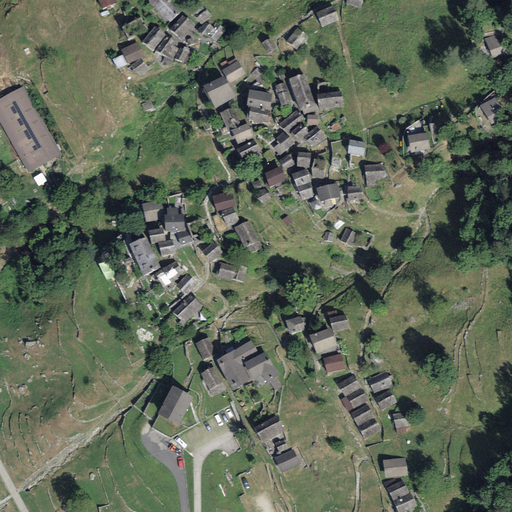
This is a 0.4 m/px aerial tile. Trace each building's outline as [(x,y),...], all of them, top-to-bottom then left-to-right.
[(116,3),(114,0),(98,0),(103,9),(116,3)] [(165,0),(152,0),(149,3),(169,23),(178,13),(165,0)] [(192,17),(201,27),(212,16),(203,7),(192,17)] [(339,21),(333,7),(316,15),(322,29),(339,21)] [(193,29),(182,17),(169,29),(181,41),(193,29)] [(205,39),(211,29),(205,25),(198,34),(205,39)] [(225,31),(215,25),(207,38),(217,44),(225,31)] [(164,36),(153,29),(143,44),(154,52),(164,36)] [(309,38),(296,29),(286,44),(298,53),(309,38)] [(495,35),(483,40),(492,60),(508,53),(502,39),(497,41),(495,35)] [(178,45),(167,37),(156,53),(167,60),(178,45)] [(270,40),(263,45),(268,52),(275,47),(270,40)] [(143,57),(137,44),(121,51),(127,66),(139,59),(143,57)] [(190,54),(180,50),(176,60),(186,64),(190,54)] [(149,70),(139,59),(130,67),(140,78),(149,70)] [(245,74),(238,63),(223,72),(230,83),(245,74)] [(262,68),(255,73),(264,84),(270,78),(262,68)] [(305,76),(289,81),(299,112),(315,107),(305,76)] [(235,97),(223,77),(203,90),(214,109),(235,97)] [(285,86),(276,88),(281,108),(289,106),(285,86)] [(61,156),(24,89),(0,101),(0,121),(29,174),(61,156)] [(270,96),(248,93),(247,107),(268,110),(270,96)] [(340,94),(318,98),(320,111),(342,107),(340,94)] [(507,116),(494,98),(480,108),(493,126),(507,116)] [(232,110),(220,115),(227,131),(239,126),(232,110)] [(268,114),(249,111),(247,123),(266,126),(268,114)] [(303,120),(296,112),(279,127),(286,134),(303,120)] [(317,119),(307,119),(307,127),(317,127),(317,119)] [(247,124),(231,132),(238,145),(254,137),(247,124)] [(299,126),(288,136),(297,145),(307,136),(299,126)] [(318,131),(304,141),(310,150),(324,140),(318,131)] [(427,133),(408,138),(412,154),(431,149),(427,133)] [(293,145),(286,136),(272,148),(279,156),(293,145)] [(258,153),(254,144),(237,153),(242,161),(258,153)] [(364,147),(350,145),(348,155),(362,157),(364,147)] [(288,157),(278,163),(284,171),(293,165),(288,157)] [(308,158),(296,157),(296,168),(308,169),(308,158)] [(313,177),(323,178),(324,164),(314,163),(313,177)] [(384,163),(362,167),(367,188),(377,185),(376,181),(388,179),(384,163)] [(285,182),(280,169),(265,176),(270,189),(285,182)] [(310,181),(307,172),(291,178),(295,187),(310,181)] [(336,186),(317,190),(319,201),(338,197),(336,186)] [(313,198),(310,190),(298,194),(301,202),(313,198)] [(358,191),(344,193),(345,203),(359,201),(358,191)] [(263,192),(256,196),(260,203),(267,200),(263,192)] [(232,194),(213,199),(217,212),(235,206),(232,194)] [(160,203),(141,207),(145,224),(164,220),(163,218),(160,203)] [(240,224),(235,210),(221,217),(227,230),(240,224)] [(183,215),(163,218),(164,220),(165,234),(185,231),(183,215)] [(249,222),(234,229),(243,248),(249,247),(252,254),(262,249),(249,222)] [(188,230),(177,234),(181,246),(192,242),(188,230)] [(162,231),(149,234),(151,244),(165,242),(162,231)] [(357,237),(346,232),(341,244),(352,248),(357,237)] [(325,234),(324,241),(332,242),(332,235),(325,234)] [(146,239),(129,247),(143,277),(160,269),(146,239)] [(170,244),(156,248),(159,258),(173,254),(170,244)] [(221,252),(213,244),(203,254),(211,262),(221,252)] [(181,274),(174,264),(153,277),(160,287),(181,274)] [(220,267),(217,279),(235,283),(238,271),(220,267)] [(196,284),(187,276),(177,288),(186,296),(196,284)] [(200,309),(189,299),(172,316),(183,327),(200,309)] [(346,317),(331,320),(334,333),(349,330),(346,317)] [(301,318),(285,323),(289,335),(304,330),(301,318)] [(329,332),(309,340),(316,358),(336,350),(329,332)] [(212,340),(197,346),(204,362),(219,355),(212,340)] [(251,343),(216,364),(233,393),(250,382),(241,367),(259,355),(251,343)] [(264,354),(244,368),(253,382),(261,377),(267,384),(279,376),(264,354)] [(342,358),(324,362),(327,374),(345,370),(342,358)] [(222,383),(214,368),(200,375),(209,390),(222,383)] [(386,376),(370,382),(374,393),(390,387),(386,376)] [(276,389),(284,385),(280,378),(272,382),(276,389)] [(355,379),(339,388),(344,398),(360,390),(355,379)] [(191,401),(172,391),(157,419),(176,429),(191,401)] [(368,401),(363,391),(348,399),(354,409),(368,401)] [(392,393),(377,401),(382,412),(398,404),(392,393)] [(375,420),(369,410),(354,418),(359,428),(375,420)] [(405,417),(396,419),(398,429),(407,427),(405,417)] [(277,420),(254,433),(261,445),(284,432),(277,420)] [(377,422),(361,431),(365,440),(382,431),(377,422)] [(300,465),(294,452),(275,462),(281,474),(300,465)] [(408,476),(405,458),(382,462),(385,479),(408,476)] [(409,491),(404,482),(387,491),(392,500),(409,491)] [(402,511),(416,505),(411,496),(394,505),(397,511),(402,511)]
